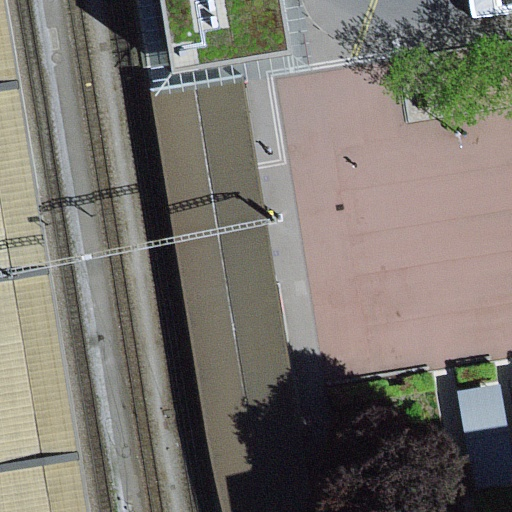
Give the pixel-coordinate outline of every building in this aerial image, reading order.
[(85,511),(24,106),(4,0),(0,0),(0,511),(85,511)] [(303,0),(278,0),(288,54),(172,73),(160,0),(134,0),(151,99),(247,83),(315,72),(303,0)] [(160,0),(172,73),(213,65),(288,54),(278,0),(160,0)] [(224,511),(309,511),(247,83),(151,99),(224,511)] [(472,489),(511,483),(511,432),(505,384),(458,391),(472,489)]
